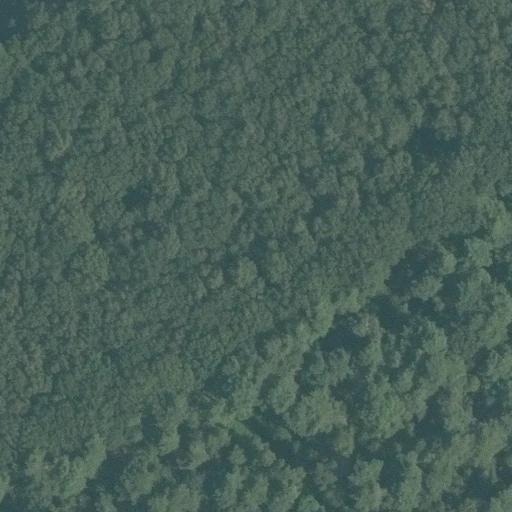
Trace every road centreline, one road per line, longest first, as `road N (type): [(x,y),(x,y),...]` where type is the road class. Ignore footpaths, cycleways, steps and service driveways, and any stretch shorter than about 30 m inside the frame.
road 1 (track): [(115,446),(511,178)]
road 2 (track): [(0,484),(115,446)]
